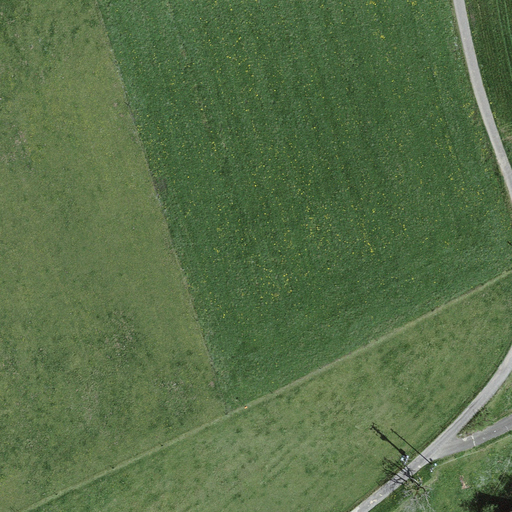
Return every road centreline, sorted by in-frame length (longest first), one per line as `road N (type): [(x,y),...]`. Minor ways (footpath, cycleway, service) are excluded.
road 1 (unclassified): [(358,511),(511,367)]
road 2 (unclassified): [(511,185),(459,0)]
